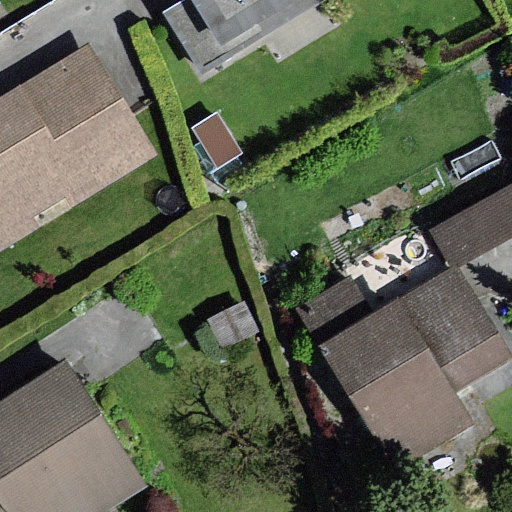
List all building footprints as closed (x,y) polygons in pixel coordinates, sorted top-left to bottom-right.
[(181,0),(187,9),(160,26),(198,84),(326,0),(181,0)] [(0,250),(151,156),(80,44),(0,94),(0,250)] [(511,186),(436,229),(455,264),(511,230),(511,186)] [(302,300),(399,464),(470,423),(449,388),(508,354),(455,264),(375,311),(351,271),(302,300)] [(0,407),(0,511),(114,511),(142,498),(62,371),(0,407)]
